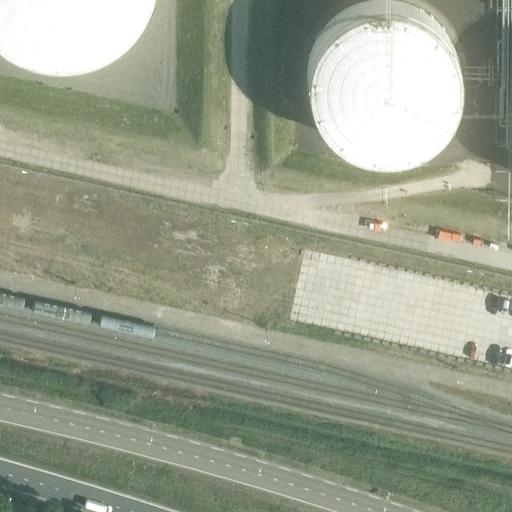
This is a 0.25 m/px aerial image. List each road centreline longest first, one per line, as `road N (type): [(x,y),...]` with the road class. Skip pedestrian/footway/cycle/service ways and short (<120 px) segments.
road 1 (primary): [(370,511),(0,406)]
road 2 (primary): [(0,474),(124,511)]
